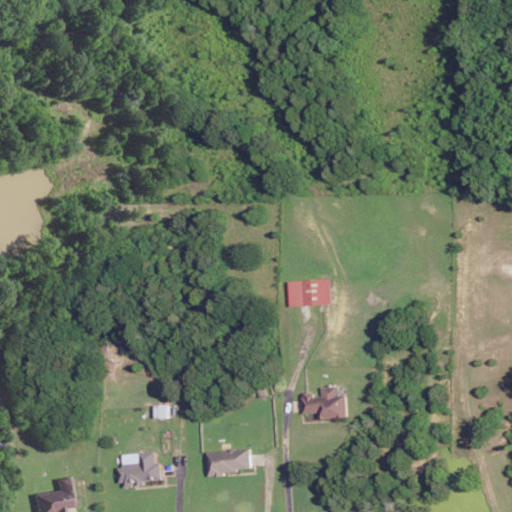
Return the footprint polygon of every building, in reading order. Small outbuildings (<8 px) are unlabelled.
[(291,305),(332,303),(332,278),(290,279),(291,305)] [(304,412),(319,411),(319,418),(349,416),(347,394),(339,394),(339,385),(323,386),(323,393),(303,394),(304,412)] [(168,417),(168,404),(155,404),(155,417),(168,417)] [(209,472),(252,470),(251,448),(208,450),(209,472)] [(123,453),(124,466),(120,466),(121,484),(161,481),(158,450),(123,453)] [(33,492),(35,511),(52,511),(64,510),(64,506),(77,505),(72,475),(56,478),(57,489),(33,492)]
